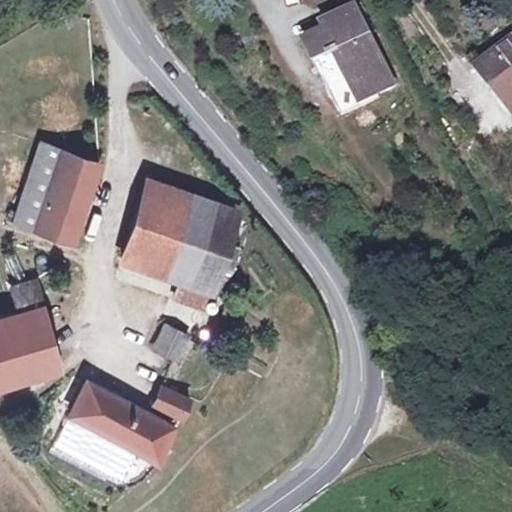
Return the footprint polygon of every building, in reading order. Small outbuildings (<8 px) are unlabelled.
[(73,30),(85,22),(76,8),(65,16),(73,30)] [(308,48),(329,89),(345,80),(360,109),(393,93),(354,17),(322,33),(325,39),(308,48)] [(509,109),(511,106),(511,53),(483,73),(509,109)] [(345,80),(329,89),(344,118),(360,109),(345,80)] [(95,162),(36,144),(11,222),(69,240),(95,162)] [(124,261),(183,277),(208,284),(233,211),(148,183),(124,261)] [(208,284),(183,277),(177,294),(202,301),(208,284)] [(0,379),(56,368),(36,287),(16,292),(22,314),(0,319),(0,379)] [(177,353),(187,332),(166,323),(156,343),(177,353)] [(71,413),(157,451),(171,418),(85,382),(71,413)] [(153,400),(182,412),(189,396),(162,383),(153,400)]
